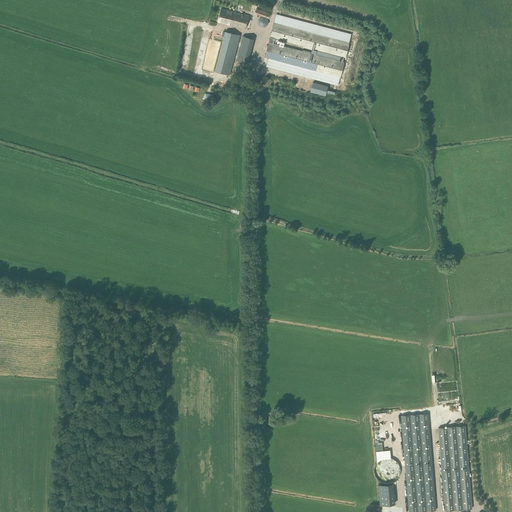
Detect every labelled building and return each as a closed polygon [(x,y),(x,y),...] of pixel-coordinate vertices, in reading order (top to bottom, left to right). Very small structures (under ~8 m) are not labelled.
[(269,19),(271,13),(256,8),(255,14),(269,19)] [(249,16),(227,10),(221,9),(218,22),(245,29),(249,16)] [(350,43),(351,38),(278,19),(277,24),(274,23),(265,58),(268,58),(266,63),(339,82),(341,77),(345,62),(273,44),(274,39),(346,57),(350,43)] [(230,75),(241,35),(225,31),(215,71),(230,75)] [(243,36),(237,60),(246,63),(253,38),(243,36)] [(166,66),(169,57),(162,55),(160,64),(166,66)] [(313,82),(310,92),(325,96),(326,92),(334,95),(335,92),(326,90),(328,86),(313,82)] [(207,102),(211,96),(205,92),(201,98),(207,102)] [(401,416),(408,511),(411,511),(436,510),(428,413),(401,416)] [(438,428),(445,511),(472,508),(465,426),(438,428)] [(380,505),(395,504),(393,483),(378,485),(380,505)]
